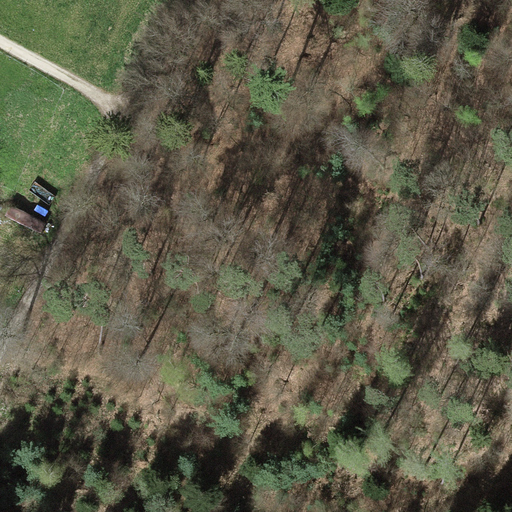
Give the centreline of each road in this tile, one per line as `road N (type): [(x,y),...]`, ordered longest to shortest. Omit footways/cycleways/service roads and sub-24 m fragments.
road 1 (track): [(184,0),(0,347)]
road 2 (track): [(0,46),(122,114)]
